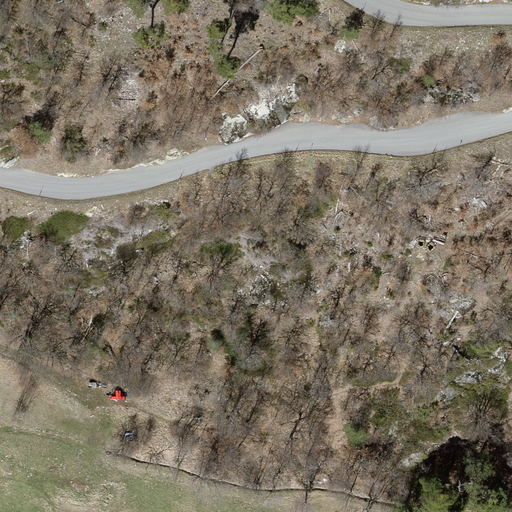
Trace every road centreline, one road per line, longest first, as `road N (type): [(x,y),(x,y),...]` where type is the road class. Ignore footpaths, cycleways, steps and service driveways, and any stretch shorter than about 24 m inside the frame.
road 1 (unclassified): [(0,173),(64,187),(114,185),(276,141),(434,137),(511,120)]
road 2 (unclassified): [(511,15),(427,15),(370,0)]
